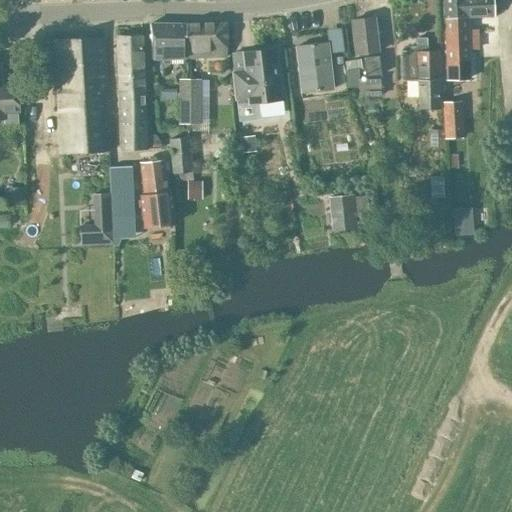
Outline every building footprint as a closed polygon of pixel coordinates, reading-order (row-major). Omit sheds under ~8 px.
[(443,0),(444,19),(466,17),(466,16),(485,16),(484,0),(443,0)] [(466,17),(444,19),(446,63),(446,79),(451,79),(468,78),(468,71),(467,50),(466,29),(466,17)] [(355,56),(377,53),(374,18),(351,20),(355,56)] [(224,21),(185,23),(186,58),(225,57),(224,21)] [(185,23),(150,24),(151,59),(186,58),(185,23)] [(118,92),(142,91),(142,87),(147,87),(147,80),(142,81),(141,35),(116,36),(118,92)] [(60,153),(108,150),(102,38),(54,41),(60,153)] [(417,108),(439,107),(437,50),(426,51),(426,38),(416,39),(416,51),(400,52),(401,80),(417,80),(417,108)] [(300,93),(332,89),(327,43),(295,47),(300,93)] [(234,105),(280,99),(277,75),(275,76),(272,49),(241,53),(243,72),(230,73),(234,105)] [(365,76),(379,75),(377,56),(363,57),(365,76)] [(180,100),(190,100),(190,80),(180,80),(180,100)] [(190,80),(190,100),(189,124),(199,123),(200,80),(190,80)] [(0,84),(0,118),(1,119),(1,125),(18,125),(15,85),(0,86),(0,84)] [(142,91),(118,92),(118,114),(127,113),(128,133),(144,133),(142,91)] [(180,124),(189,124),(190,100),(180,100),(180,124)] [(444,130),(444,137),(444,139),(464,137),(461,101),(442,102),(444,130)] [(127,113),(118,114),(119,149),(129,149),(144,148),(144,133),(128,133),(127,113)] [(445,146),(444,139),(444,137),(444,130),(427,131),(429,147),(445,146)] [(254,135),(239,137),(240,153),(256,152),(254,135)] [(188,137),(181,138),(169,139),(173,183),(192,181),(188,137)] [(140,164),(143,195),(139,195),(142,227),(172,225),(169,193),(165,193),(162,162),(140,164)] [(201,181),(187,181),(187,199),(201,199),(201,181)] [(22,187),(4,188),(5,205),(23,204),(22,187)] [(98,193),(91,194),(92,213),(109,213),(109,193),(98,193)] [(328,197),(331,231),(357,228),(356,217),(370,216),(368,195),(354,197),(354,194),(328,197)] [(437,203),(439,217),(448,215),(446,202),(437,203)] [(468,234),(467,207),(456,208),(457,234),(468,234)] [(92,228),(76,228),(76,244),(110,244),(110,228),(92,228)]
